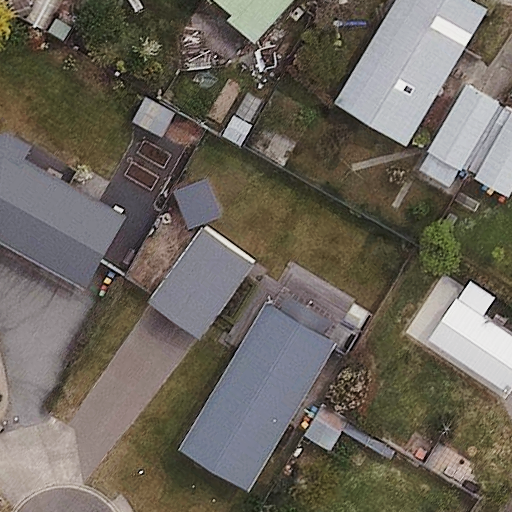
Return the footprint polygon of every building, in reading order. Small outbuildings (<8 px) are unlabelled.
[(214,0),(258,39),(292,0),(214,0)] [(472,0),(398,0),(336,104),(408,147),(490,11),(472,0)] [(479,176),(511,121),(511,112),(474,90),(437,150),(479,176)] [(511,121),(479,176),(511,196),(511,121)] [(2,145),(0,145),(0,241),(89,292),(131,217),(2,145)] [(203,229),(151,304),(202,339),(254,264),(203,229)] [(511,336),(458,303),(433,344),(511,393),(511,336)] [(269,304),(182,457),(252,496),(339,343),(269,304)]
